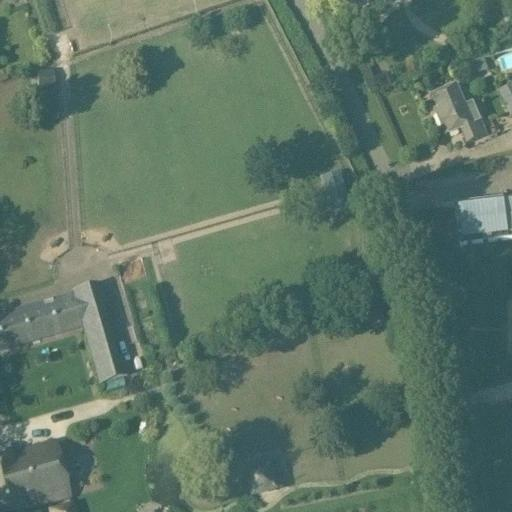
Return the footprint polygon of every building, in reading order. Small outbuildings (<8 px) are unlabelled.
[(488,73),(483,60),(468,65),(472,78),(488,73)] [(37,73),(38,91),(54,90),(53,73),(37,73)] [(511,86),(498,93),(510,120),(511,119),(511,86)] [(456,87),(432,97),(438,111),(434,112),(445,138),(460,131),(467,147),(487,139),(472,105),(465,108),(456,87)] [(511,242),(511,201),(506,203),(506,202),(455,209),(460,249),(511,242)] [(0,353),(82,330),(98,387),(124,380),(96,290),(72,297),(73,298),(0,318),(0,353)] [(54,445),(0,460),(0,511),(21,511),(69,499),(54,445)] [(241,462),(249,494),(282,486),(274,454),(241,462)]
